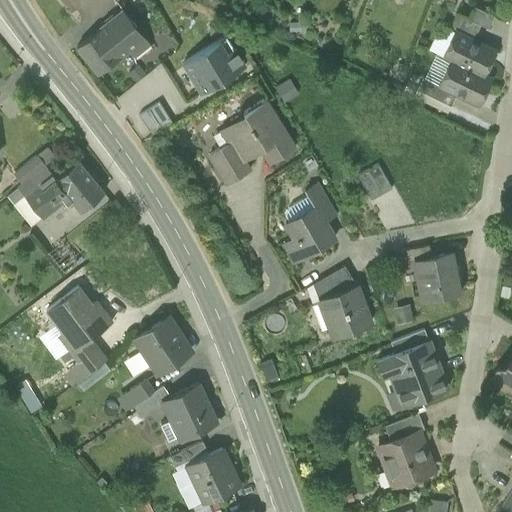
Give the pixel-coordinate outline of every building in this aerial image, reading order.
[(123,10),(100,28),(121,55),(129,49),(134,56),(149,43),(144,37),(123,10)] [(455,31),(473,39),(480,25),(458,14),(450,29),(455,32),(455,31)] [(98,73),(121,55),(100,28),(77,46),(98,73)] [(455,32),(450,29),(446,38),(450,40),(455,32)] [(443,55),(451,59),(439,84),(457,93),(478,103),(490,78),(482,74),(494,50),(473,39),(455,31),(455,32),(450,40),(443,55)] [(428,48),(436,52),(443,55),(450,40),(446,38),(436,33),(428,48)] [(202,92),(245,66),(226,36),(183,62),(202,92)] [(436,52),(424,77),(439,84),(451,59),(443,55),(436,52)] [(417,89),(451,106),(457,93),(439,84),(424,77),(423,76),(417,89)] [(449,110),(451,106),(417,89),(414,94),(449,110)] [(262,149),(271,163),(295,148),(265,100),(243,114),(251,126),(249,127),(250,128),(231,140),(243,160),(262,149)] [(172,122),(159,102),(139,114),(152,135),(172,122)] [(222,127),(230,141),(231,140),(250,128),(249,127),(251,126),(243,114),(222,127)] [(209,153),(227,183),(249,170),(243,160),(231,140),(230,141),(209,153)] [(67,195),(81,211),(104,192),(78,160),(55,179),(45,165),(23,181),(47,211),(67,195)] [(356,170),(372,199),(391,187),(376,160),(372,163),(371,161),(356,170)] [(315,205),(324,220),(334,214),(316,183),(305,190),(308,196),(314,206),(315,205)] [(315,205),(314,206),(308,196),(290,206),(285,214),(289,220),(285,222),(305,255),(334,238),(324,220),(315,205)] [(407,249),(409,261),(414,260),(432,256),(430,245),(407,249)] [(414,260),(422,300),(462,292),(454,252),(432,256),(414,260)] [(313,283),(319,299),(356,284),(345,265),(313,283)] [(319,299),(333,336),(370,322),(356,284),(319,299)] [(66,346),(71,352),(90,338),(112,321),(97,300),(92,304),(77,285),(46,309),(62,330),(57,334),(67,346),(66,346)] [(135,337),(158,371),(190,350),(168,316),(135,337)] [(389,341),(393,353),(428,339),(424,328),(392,340),(389,341)] [(71,352),(78,362),(97,347),(90,338),(71,352)] [(390,371),(397,390),(402,388),(407,402),(447,388),(442,374),(443,373),(438,362),(437,363),(428,339),(393,353),(376,359),(382,374),(390,371)] [(106,358),(97,347),(78,362),(67,370),(76,381),(106,358)] [(511,388),(511,359),(509,364),(499,366),(494,374),(496,384),(505,390),(511,388)] [(130,407),(133,404),(153,391),(145,379),(121,395),(130,407)] [(162,401),(171,419),(160,424),(168,439),(178,434),(180,437),(216,420),(198,383),(171,396),(162,400),(162,401)] [(163,385),(153,391),(133,404),(140,415),(160,402),(162,401),(162,400),(171,396),(163,385)] [(403,404),(407,402),(402,388),(397,390),(403,404)] [(384,424),(390,439),(416,429),(416,430),(424,427),(418,412),(384,424)] [(401,484),(407,486),(414,484),(416,478),(416,477),(432,471),(416,430),(416,429),(390,439),(379,444),(388,469),(392,467),(397,481),(394,482),(394,485),(400,482),(401,484)] [(170,456),(175,466),(208,451),(203,440),(170,456)] [(187,464),(204,500),(204,501),(239,485),(221,448),(187,464)] [(193,504),(204,500),(187,464),(177,469),(181,479),(179,483),(184,494),(189,495),(193,504)] [(388,469),(394,482),(397,481),(392,467),(388,469)] [(511,511),(511,494),(500,511),(511,511)]
